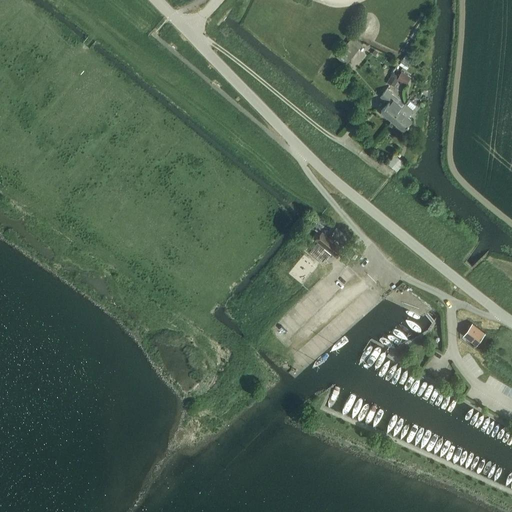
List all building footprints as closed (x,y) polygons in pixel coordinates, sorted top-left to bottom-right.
[(355,53),(345,45),(336,56),(346,64),(355,53)] [(397,78),(397,79),(398,80),(406,85),(411,77),(402,71),(397,78)] [(387,82),(394,87),(398,80),(397,79),(391,75),(387,82)] [(381,111),(392,120),(393,119),(400,109),(402,102),(400,100),(392,93),(393,92),(387,87),(380,96),(388,102),(381,111)] [(393,119),(392,120),(397,123),(395,125),(401,131),(403,129),(404,129),(413,119),(409,115),(414,109),(405,102),(404,104),(402,102),(400,109),(393,119)] [(343,244),(348,237),(336,228),(331,235),(343,244)] [(316,239),(323,245),(337,256),(343,249),(322,232),(316,239)] [(464,334),(476,343),(477,344),(485,333),(472,323),(464,334)]
